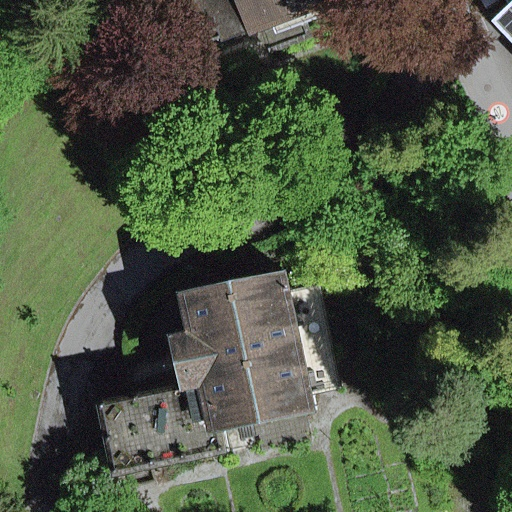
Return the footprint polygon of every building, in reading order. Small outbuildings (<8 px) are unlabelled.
[(301,24),(363,0),(200,0),(217,42),(296,12),(301,24)] [(511,10),(501,22),(511,33),(511,10)] [(220,431),(225,430),(256,423),(262,452),(313,441),(307,412),(318,410),(315,395),(294,293),(290,277),(193,298),(201,338),(183,341),(192,388),(210,384),(220,431)] [(294,293),(315,395),(344,389),(323,287),(294,293)] [(210,384),(192,388),(106,405),(120,476),(230,453),(225,430),(220,431),(210,384)]
